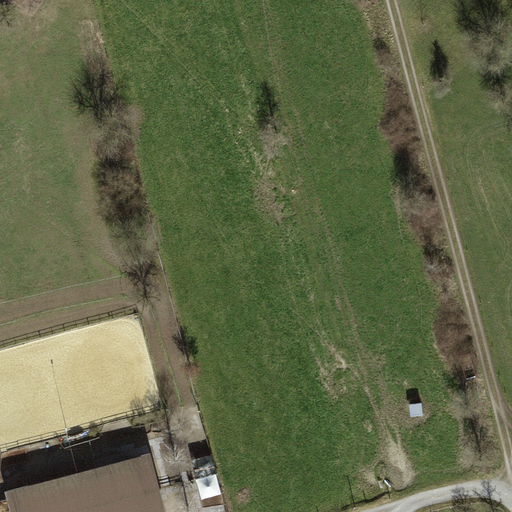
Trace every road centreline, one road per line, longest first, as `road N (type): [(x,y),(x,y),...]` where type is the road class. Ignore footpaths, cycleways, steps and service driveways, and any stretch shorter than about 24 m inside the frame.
road 1 (track): [(511,438),(401,0)]
road 2 (track): [(381,511),(425,492),(511,493)]
